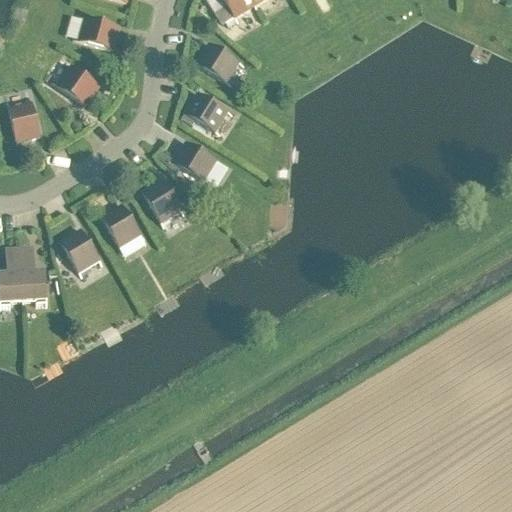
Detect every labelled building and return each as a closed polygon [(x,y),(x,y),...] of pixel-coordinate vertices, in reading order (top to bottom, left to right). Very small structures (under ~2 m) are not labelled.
[(246,0),(218,0),(233,23),(253,11),(246,0)] [(246,0),(253,11),(271,0),(246,0)] [(84,24),(77,47),(111,56),(118,33),(84,24)] [(207,49),(194,70),(224,88),(237,68),(207,49)] [(84,112),(98,92),(69,72),(55,92),(84,112)] [(196,99),(183,119),(213,138),(226,117),(196,99)] [(30,108),(7,114),(15,148),(38,142),(30,108)] [(184,148),(172,169),(201,187),(214,167),(184,148)] [(161,186),(141,198),(159,228),(180,216),(161,186)] [(120,211),(100,223),(118,253),(138,241),(120,211)] [(79,235),(59,248),(77,278),(97,266),(79,235)] [(31,253),(18,254),(22,308),(35,307),(35,312),(46,312),(44,278),(34,279),(32,259),(31,253)] [(18,254),(5,254),(5,261),(6,280),(0,280),(0,314),(9,314),(9,308),(22,308),(18,254)]
